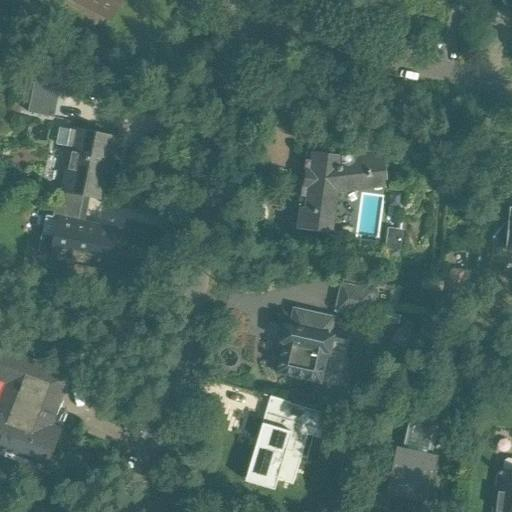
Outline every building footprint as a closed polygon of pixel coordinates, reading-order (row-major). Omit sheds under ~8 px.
[(79,0),(110,16),(118,0),(79,0)] [(53,118),(59,88),(34,83),(28,112),(53,118)] [(64,190),(63,192),(83,195),(101,199),(106,174),(110,174),(112,164),(108,164),(114,138),(76,130),(76,131),(60,127),(56,145),(72,148),(64,190)] [(355,157),(354,155),(347,152),(340,157),(340,158),(314,154),(306,210),(302,210),(299,227),(331,232),(337,191),(386,185),(382,154),(355,157)] [(63,192),(64,190),(58,189),(52,218),(58,219),(54,237),(41,234),(38,253),(50,255),(50,256),(109,268),(109,267),(107,267),(115,232),(116,232),(116,231),(77,223),(83,195),(63,192)] [(450,268),(446,300),(466,301),(469,270),(450,268)] [(275,374),(313,383),(319,384),(326,354),(328,354),(332,338),(349,342),(356,316),(365,318),(371,292),(342,286),(336,312),(337,312),(335,320),(294,311),(290,328),(283,326),(279,343),(282,344),(275,374)] [(416,320),(410,317),(403,319),(400,324),(402,331),(408,334),(414,332),(417,327),(416,320)] [(58,401),(67,377),(0,350),(0,379),(9,382),(0,405),(0,406),(5,409),(0,421),(0,445),(46,464),(57,436),(38,428),(41,423),(44,424),(54,400),(58,401)] [(475,373),(465,372),(464,385),(474,386),(475,373)] [(283,426),(289,404),(262,396),(255,419),(263,422),(248,471),(277,479),(281,466),(286,467),(292,447),(287,446),(292,429),(283,426)] [(287,422),(320,432),(325,416),(292,405),(287,422)] [(430,458),(438,424),(409,418),(401,452),(398,451),(389,492),(424,500),(428,485),(431,486),(433,474),(430,474),(433,459),(430,458)] [(511,511),(511,460),(504,459),(502,471),(497,470),(492,511),(511,511)]
